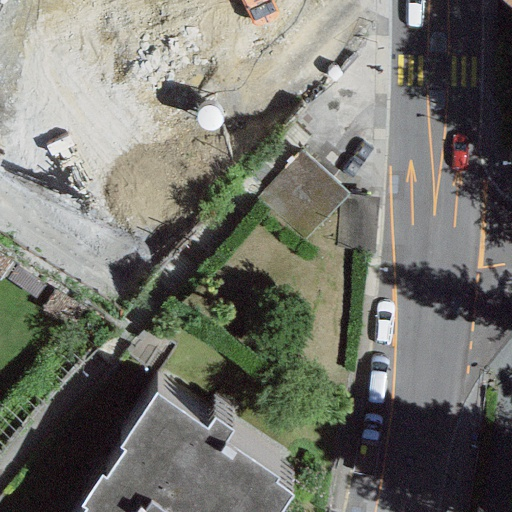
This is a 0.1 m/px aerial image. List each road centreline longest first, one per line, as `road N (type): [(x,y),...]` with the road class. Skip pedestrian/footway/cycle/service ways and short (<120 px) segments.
road 1 (secondary): [(428,268),(435,0)]
road 2 (secondary): [(390,511),(428,268)]
